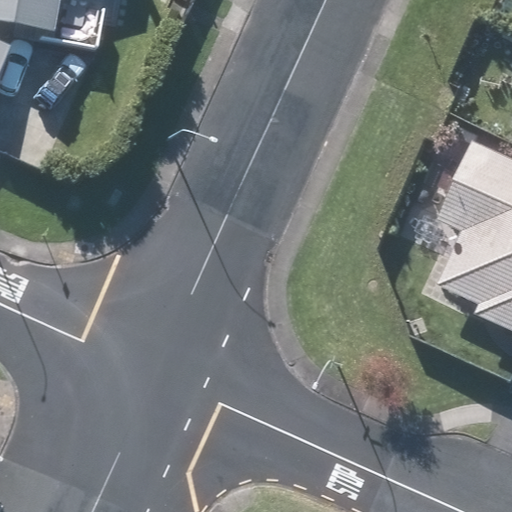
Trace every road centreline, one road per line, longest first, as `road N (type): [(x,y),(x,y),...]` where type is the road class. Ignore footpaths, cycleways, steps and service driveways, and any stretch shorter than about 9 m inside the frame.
road 1 (tertiary): [(151,378),(322,0)]
road 2 (residential): [(151,378),(447,511)]
road 3 (residential): [(0,310),(151,378)]
road 4 (tertiary): [(91,511),(151,378)]
